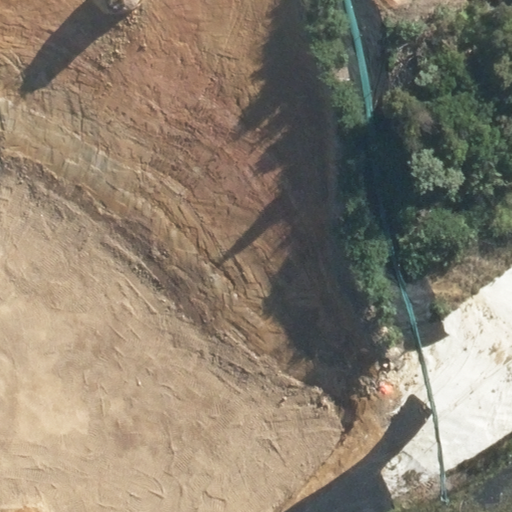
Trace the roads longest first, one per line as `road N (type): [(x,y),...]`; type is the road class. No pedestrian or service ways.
road 1 (unknown): [(35,0),(246,511)]
road 2 (unknown): [(239,0),(0,125)]
